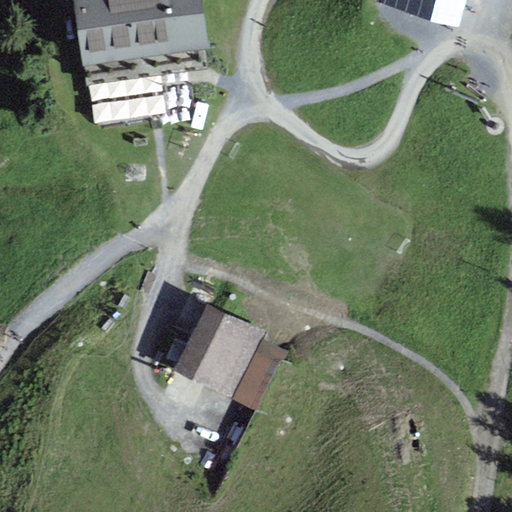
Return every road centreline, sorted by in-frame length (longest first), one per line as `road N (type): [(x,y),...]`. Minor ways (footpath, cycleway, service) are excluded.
road 1 (unclassified): [(263,0),(241,83),(270,113),(348,159),(375,153),(391,136),(423,63),(475,31),(503,64)]
road 2 (track): [(511,297),(478,511)]
